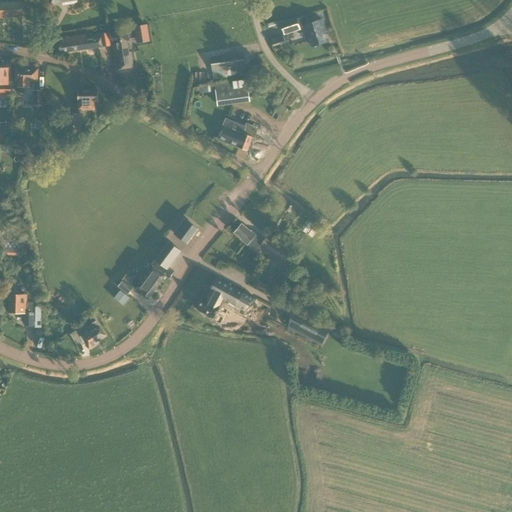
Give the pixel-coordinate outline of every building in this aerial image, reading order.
[(0,17),(2,18),(2,19),(3,19),(3,18),(8,17),(8,19),(9,19),(9,17),(14,17),(14,18),(15,18),(15,17),(20,17),(20,18),(21,18),(21,17),(26,13),(27,14),(28,13),(27,12),(27,5),(28,5),(27,4),(26,4),(20,2),(20,1),(19,0),(19,2),(14,2),(14,1),(13,1),(13,2),(8,2),(8,1),(7,1),(7,2),(2,2),(2,1),(1,1),(1,2),(0,2),(0,17)] [(327,42),(324,34),(327,33),(323,20),(309,24),(306,16),(297,19),(296,18),(281,23),(285,34),(300,29),(300,28),(302,27),(307,39),(310,38),(312,46),(327,42)] [(134,67),(131,52),(129,52),(128,43),(127,41),(128,41),(130,40),(129,40),(137,38),(138,42),(149,41),(146,25),(136,27),(136,31),(128,32),(128,31),(128,32),(111,34),(117,70),(128,68),(134,67)] [(59,38),(60,43),(59,43),(61,53),(111,47),(109,33),(87,36),(87,35),(59,38)] [(283,35),(271,38),(273,45),(285,42),(283,35)] [(211,59),(212,72),(246,67),(244,54),(211,59)] [(0,68),(0,84),(8,84),(8,68),(0,68)] [(16,81),(17,81),(17,87),(24,87),(30,87),(30,81),(38,81),(38,69),(16,69),(16,81)] [(216,91),(217,105),(250,100),(248,86),(216,91)] [(34,106),(43,106),(43,91),(34,90),(34,106)] [(78,90),(78,110),(95,110),(94,102),(98,102),(98,90),(78,90)] [(81,114),(67,113),(67,131),(80,131),(81,114)] [(246,124),(244,130),(225,121),(218,139),(238,147),(247,151),(252,137),(254,138),(258,128),(246,124)] [(0,122),(0,133),(0,134),(0,131),(9,131),(9,122),(0,122)] [(23,155),(25,147),(17,145),(15,154),(23,155)] [(174,234),(187,243),(198,229),(185,220),(174,234)] [(251,231),(250,231),(242,224),(234,233),(243,240),(242,241),(248,245),(255,251),(259,247),(263,241),(256,235),(251,231)] [(263,241),(259,247),(284,265),(293,253),(268,235),(263,241)] [(16,254),(16,240),(7,240),(7,254),(16,254)] [(130,284),(135,288),(136,288),(149,298),(166,275),(164,274),(181,251),(169,242),(151,265),(152,265),(142,279),(137,275),(130,284)] [(217,278),(206,298),(204,297),(197,310),(214,319),(221,306),(220,305),(223,299),(237,307),(245,293),(217,278)] [(118,287),(129,295),(133,289),(122,281),(118,287)] [(255,288),(265,293),(268,287),(258,282),(255,288)] [(25,313),(25,325),(33,325),(33,307),(33,302),(27,302),(27,294),(11,294),(10,303),(9,303),(9,313),(25,313)] [(125,294),(119,302),(124,306),(130,298),(125,294)] [(309,310),(314,301),(304,296),(300,305),(309,310)] [(330,329),(292,309),(292,310),(297,313),(290,327),(288,327),(288,328),(322,345),(330,329)] [(80,335),(89,349),(97,344),(96,342),(106,336),(97,321),(85,328),(86,331),(80,335)] [(70,335),(76,343),(82,340),(76,331),(70,335)]
